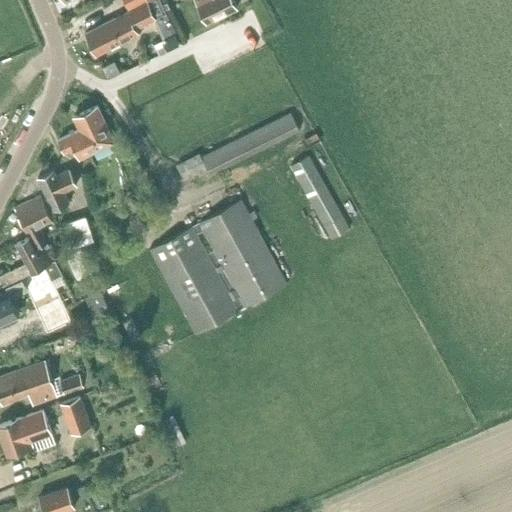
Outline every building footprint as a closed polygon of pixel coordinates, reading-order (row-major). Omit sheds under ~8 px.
[(148,2),(86,33),(97,55),(139,33),(136,27),(165,12),(159,0),(125,0),(130,9),(147,1),(148,2)] [(195,0),(206,22),(238,8),(234,0),(195,0)] [(181,44),(175,33),(154,44),(159,55),(181,44)] [(103,65),(109,77),(121,71),(115,60),(103,65)] [(79,129),(58,139),(65,153),(74,148),(79,158),(114,142),(96,105),(73,116),(79,129)] [(199,152),(176,164),(184,180),(207,168),(210,174),(300,130),(290,111),(201,156),(199,152)] [(308,154),(290,165),(331,238),(348,228),(308,154)] [(54,170),(38,177),(52,210),(69,202),(65,191),(77,186),(68,168),(56,174),(54,170)] [(29,235),(32,234),(41,251),(47,249),(50,247),(47,241),(48,241),(40,226),(52,219),(41,195),(15,207),(29,235)] [(127,195),(118,199),(125,213),(134,208),(127,195)] [(195,223),(241,308),(287,282),(241,198),(195,223)] [(86,215),(61,224),(69,248),(95,239),(86,215)] [(241,308),(195,223),(149,248),(194,332),(241,308)] [(41,251),(32,234),(15,242),(26,263),(0,274),(0,286),(31,272),(43,265),(51,280),(62,274),(54,259),(53,260),(47,249),(41,251)] [(80,248),(67,255),(79,278),(91,272),(80,248)] [(44,269),(30,276),(38,291),(52,283),(44,269)] [(8,291),(0,294),(0,323),(19,315),(13,301),(19,299),(17,296),(32,289),(29,283),(24,285),(21,280),(6,287),(8,291)] [(97,314),(108,308),(105,304),(98,291),(88,296),(97,314)] [(41,314),(20,324),(27,339),(48,329),(41,314)] [(56,394),(55,390),(43,360),(0,376),(0,393),(4,403),(31,393),(34,402),(56,394)] [(116,367),(121,380),(131,376),(126,363),(116,367)] [(80,373),(60,380),(65,391),(84,385),(80,373)] [(81,395),(61,403),(71,433),(91,426),(81,395)] [(44,409),(0,424),(0,434),(7,455),(30,447),(28,442),(52,433),(44,409)] [(85,485),(77,488),(81,499),(88,496),(85,485)] [(68,486),(39,497),(44,511),(62,511),(76,507),(68,486)]
